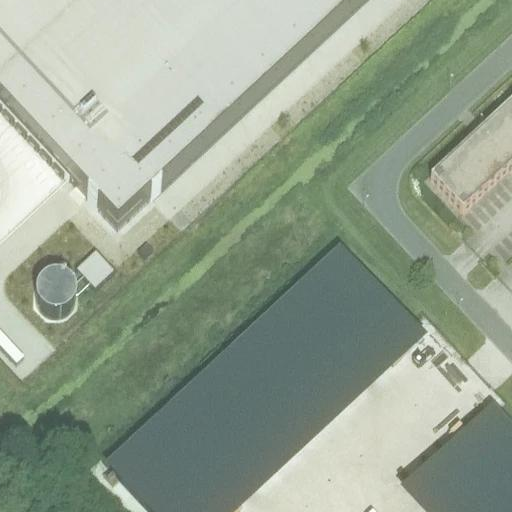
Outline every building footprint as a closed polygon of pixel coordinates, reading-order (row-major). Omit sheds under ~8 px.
[(0,0),(0,109),(116,234),(367,0),(0,0)] [(511,104),(429,182),(461,216),(511,168),(511,104)] [(95,255),(75,274),(94,294),(114,276),(95,255)] [(339,258),(109,473),(145,511),(211,511),(406,331),(339,258)] [(511,511),(511,440),(489,417),(417,484),(443,511),(511,511)]
